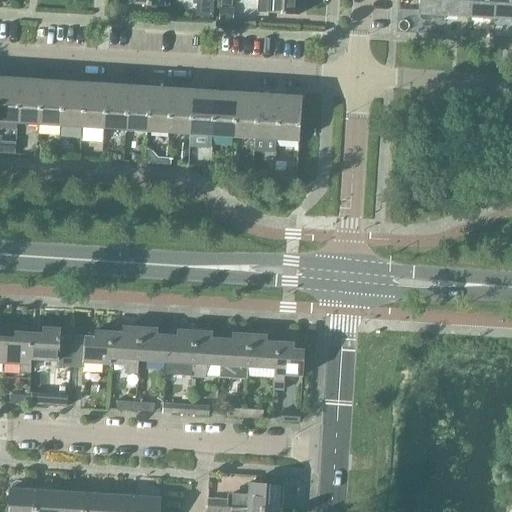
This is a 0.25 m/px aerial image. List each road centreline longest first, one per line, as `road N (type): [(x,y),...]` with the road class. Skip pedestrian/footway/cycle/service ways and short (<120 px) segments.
road 1 (residential): [(358,78),(0,56)]
road 2 (residential): [(336,447),(0,429)]
road 3 (secondary): [(198,267),(0,255)]
road 4 (residential): [(347,266),(358,78)]
road 5 (residential): [(336,447),(346,287)]
road 6 (residential): [(511,88),(358,78)]
road 7 (secondary): [(347,266),(213,259),(198,267)]
road 8 (secondary): [(198,267),(212,275),(346,287)]
road 9 (secondary): [(475,285),(459,276),(347,266)]
road 10 (secondary): [(346,287),(428,294),(475,285)]
